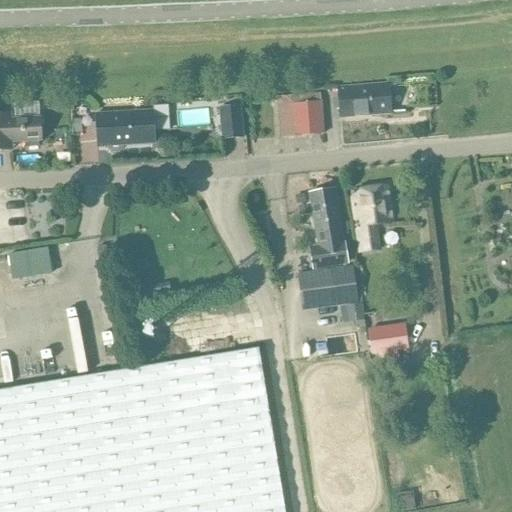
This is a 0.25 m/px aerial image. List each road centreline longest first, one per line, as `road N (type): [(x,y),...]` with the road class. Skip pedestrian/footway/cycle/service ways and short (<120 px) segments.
road 1 (unclassified): [(0,181),(511,145)]
road 2 (tertiary): [(414,0),(0,19)]
